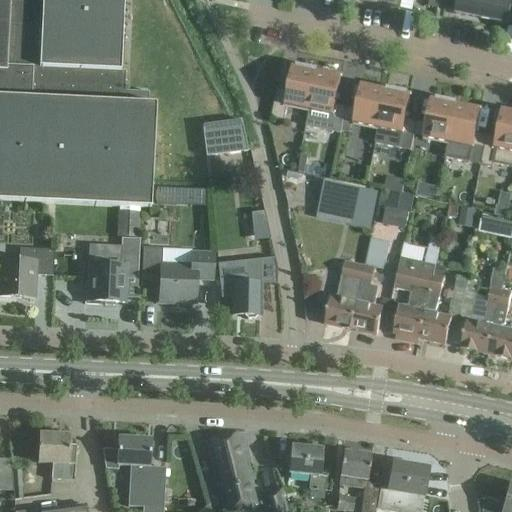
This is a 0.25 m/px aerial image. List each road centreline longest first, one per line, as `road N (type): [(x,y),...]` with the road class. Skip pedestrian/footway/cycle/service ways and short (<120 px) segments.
road 1 (residential): [(511,389),(382,360),(0,340)]
road 2 (tertiary): [(468,412),(300,387),(82,375)]
road 3 (residential): [(81,406),(285,418),(461,445)]
road 4 (residential): [(511,68),(212,0)]
